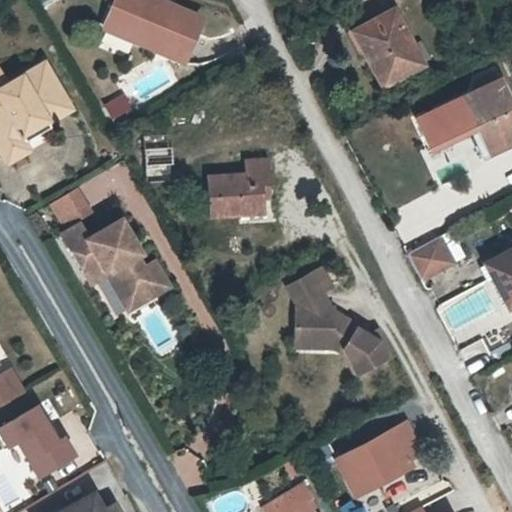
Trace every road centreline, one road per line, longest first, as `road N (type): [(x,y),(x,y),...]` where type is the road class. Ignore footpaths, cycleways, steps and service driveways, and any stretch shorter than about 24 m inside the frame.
road 1 (residential): [(250,0),(511,483)]
road 2 (residential): [(165,511),(0,231)]
